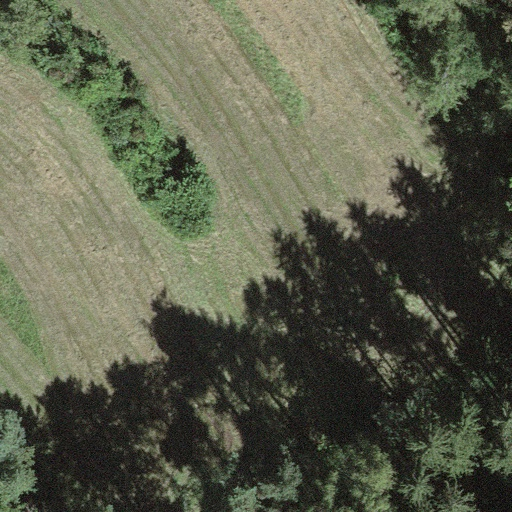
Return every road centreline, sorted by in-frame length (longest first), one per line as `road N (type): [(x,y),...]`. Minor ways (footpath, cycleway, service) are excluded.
road 1 (track): [(511,222),(416,126)]
road 2 (track): [(0,415),(74,511)]
